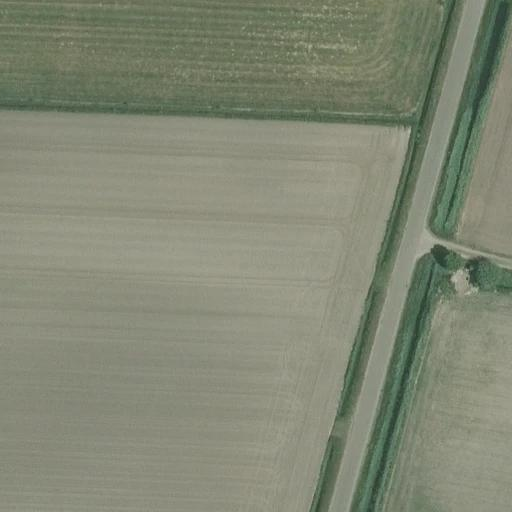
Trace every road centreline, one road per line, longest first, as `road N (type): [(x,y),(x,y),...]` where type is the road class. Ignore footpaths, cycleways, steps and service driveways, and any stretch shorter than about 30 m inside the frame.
road 1 (unclassified): [(413,261),(483,0)]
road 2 (unclassified): [(343,511),(413,261)]
